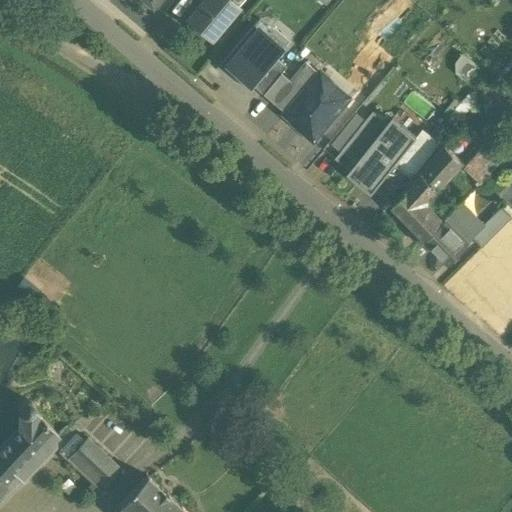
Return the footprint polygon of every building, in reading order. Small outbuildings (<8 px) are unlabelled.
[(159,0),(142,0),(153,8),(159,0)] [(226,0),(204,0),(189,18),(212,38),(236,9),(226,0)] [(259,19),(220,65),(249,90),(252,86),(275,59),(286,46),(272,35),(271,29),(259,19)] [(275,59),(252,86),(263,95),(281,74),(286,68),(275,59)] [(281,74),(263,95),(285,114),(318,74),(305,63),(290,82),(281,74)] [(285,114),(284,115),(314,140),(349,99),(319,73),(318,74),(285,114)] [(451,113),(457,120),(477,100),(471,93),(451,113)] [(336,158),(351,170),(387,125),(373,113),(336,158)] [(394,165),(417,137),(393,118),(387,125),(351,170),(348,173),(372,192),(375,189),(394,165)] [(286,154),(301,136),(292,129),(278,146),(286,154)] [(446,146),(422,172),(438,187),(452,172),(462,162),(446,146)] [(466,165),(465,166),(481,181),(499,161),(484,146),(466,165)] [(462,162),(452,172),(471,191),(481,181),(465,166),(466,165),(462,162)] [(394,165),(375,189),(392,204),(412,179),(394,165)] [(422,172),(393,204),(427,238),(443,221),(427,204),(427,199),(438,187),(422,172)] [(482,228),(459,204),(445,218),(468,241),(472,237),(482,228)] [(507,223),(497,213),(489,220),(499,231),(507,223)] [(443,221),(427,238),(449,261),(469,242),(468,241),(445,218),(443,221)] [(482,228),(472,237),(482,247),(499,231),(489,220),(482,228)] [(19,407),(18,411),(11,438),(30,457),(53,431),(35,412),(34,407),(32,404),(28,402),(24,402),(21,404),(19,407)] [(73,433),(63,442),(53,431),(30,457),(29,458),(40,467),(55,450),(100,491),(122,466),(90,436),(83,442),(73,433)] [(30,457),(11,438),(0,448),(0,460),(14,474),(29,458),(30,457)] [(14,474),(0,460),(0,501),(20,480),(14,474)] [(177,511),(181,508),(146,476),(117,507),(122,511),(177,511)]
